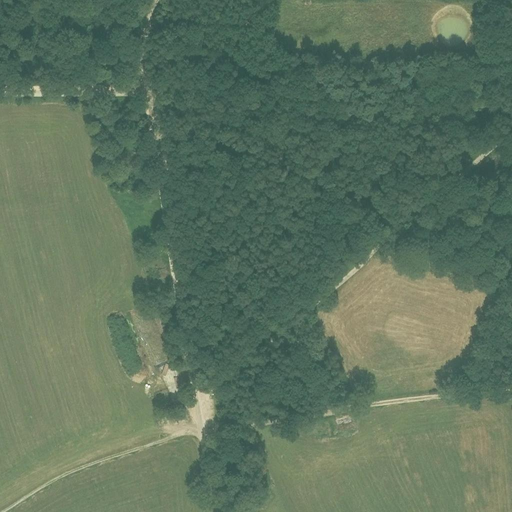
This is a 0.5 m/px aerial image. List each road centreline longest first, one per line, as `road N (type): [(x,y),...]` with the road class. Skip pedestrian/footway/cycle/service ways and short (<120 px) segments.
road 1 (track): [(511,385),(173,437),(68,472),(3,511)]
road 2 (track): [(195,393),(248,363),(511,132)]
road 3 (track): [(193,374),(146,88)]
road 4 (track): [(0,89),(146,88)]
road 5 (unclassified): [(215,511),(193,374)]
